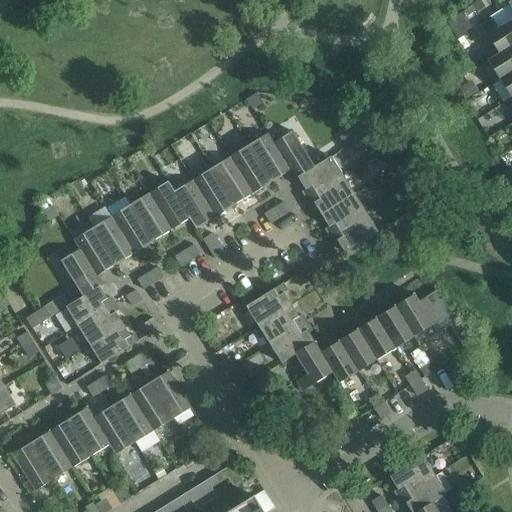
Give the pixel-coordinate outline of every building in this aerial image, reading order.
[(476,10),(473,6),(464,11),(468,16),(476,10)] [(499,53),(511,45),(511,19),(497,29),(490,18),(480,24),(499,53)] [(511,70),(511,45),(499,53),(488,60),(499,79),(511,70)] [(511,70),(499,79),(511,97),(511,96),(511,70)] [(469,83),(461,87),(467,97),(474,92),(469,83)] [(246,100),(252,109),(262,103),(256,93),(246,100)] [(358,125),(349,131),(339,137),(345,147),(365,135),(358,125)] [(292,131),(273,143),(289,170),(295,180),(298,178),(314,167),(292,131)] [(248,145),(271,182),(289,170),(273,143),(267,133),(248,145)] [(252,193),(271,182),(248,145),(230,157),(252,193)] [(302,191),(306,198),(342,175),(331,156),(314,167),(298,178),(305,189),(302,191)] [(382,163),(388,172),(398,166),(392,156),(382,163)] [(211,168),(234,205),(252,193),(230,157),(211,168)] [(398,166),(388,172),(394,182),(404,176),(398,166)] [(215,216),(234,205),(211,168),(192,180),(215,216)] [(354,194),(351,189),(342,175),(306,198),(310,204),(313,202),(321,214),(354,194)] [(215,216),(192,180),(174,191),(189,218),(196,228),(215,216)] [(171,229),(189,218),(174,191),(168,181),(149,193),(171,229)] [(149,193),(130,204),(153,241),(171,229),(149,193)] [(325,228),(330,236),(366,213),(354,194),(321,214),(328,226),(325,228)] [(422,204),(415,194),(405,200),(412,210),(422,204)] [(47,197),(37,203),(43,212),(52,205),(47,197)] [(270,224),(290,211),(283,201),(264,214),(270,224)] [(111,216),(134,253),(153,241),(130,204),(111,216)] [(43,212),(43,213),(49,221),(58,215),(52,205),(43,212)] [(345,252),(378,231),(366,213),(330,236),(334,242),(337,240),(345,252)] [(115,264),(134,253),(111,216),(92,228),(115,264)] [(97,276),(115,265),(115,264),(92,228),(88,221),(69,232),(79,249),(97,276)] [(224,252),(212,233),(202,239),(214,258),(224,252)] [(180,266),(200,254),(194,244),(174,256),(180,266)] [(79,249),(61,260),(83,296),(102,284),(97,276),(79,249)] [(143,289),(163,277),(157,267),(137,279),(143,289)] [(304,270),(294,276),(300,286),(310,279),(304,270)] [(246,306),(258,325),(291,304),(284,292),(287,290),(282,283),(246,306)] [(78,326),(114,303),(110,297),(107,299),(100,287),(103,285),(102,284),(83,296),(66,306),(78,326)] [(414,294),(395,305),(414,336),(432,325),(437,332),(456,320),(437,289),(419,300),(414,294)] [(136,290),(126,296),(132,306),(142,300),(136,290)] [(0,295),(0,309),(9,304),(3,294),(0,295)] [(114,303),(78,326),(89,344),(123,324),(115,312),(118,310),(114,303)] [(269,344),(306,321),(302,314),(299,316),(291,304),(258,325),(269,344)] [(414,336),(395,305),(376,317),(395,348),(414,336)] [(35,312),(26,318),(32,328),(51,315),(47,308),(45,306),(35,312)] [(159,327),(153,317),(143,324),(150,334),(159,327)] [(376,317),(358,329),(377,359),(395,348),(376,317)] [(310,327),(306,321),(269,344),(281,363),(295,354),(315,342),(307,329),(310,327)] [(130,336),(123,324),(89,344),(101,364),(138,341),(133,334),(130,336)] [(339,340),(351,360),(358,371),(377,359),(358,329),(339,340)] [(27,332),(17,338),(23,348),(33,342),(27,332)] [(338,341),(321,352),(320,352),(332,372),(339,383),(358,371),(351,360),(339,340),(338,341)] [(33,342),(23,348),(29,358),(39,351),(33,342)] [(303,390),(332,372),(320,352),(321,352),(315,342),(295,354),(307,374),(297,380),(303,390)] [(133,357),(140,367),(150,361),(144,351),(133,357)] [(133,357),(124,363),(130,373),(140,367),(133,357)] [(224,373),(234,366),(228,357),(218,363),(224,373)] [(240,376),(234,366),(224,373),(230,382),(240,376)] [(415,370),(411,372),(405,376),(411,386),(421,380),(415,370)] [(172,419),(191,407),(169,371),(149,383),(172,419)] [(96,381),(102,390),(112,385),(106,375),(96,381)] [(62,388),(55,378),(46,384),(52,394),(62,388)] [(427,389),(421,380),(411,386),(417,395),(427,389)] [(96,381),(86,387),(92,397),(102,390),(96,381)] [(131,394),(153,431),(172,419),(149,383),(131,394)] [(4,386),(0,388),(0,414),(16,405),(4,386)] [(368,399),(374,409),(384,403),(378,393),(368,399)] [(112,406),(135,442),(153,431),(131,394),(112,406)] [(390,412),(384,403),(374,409),(380,419),(390,412)] [(135,442),(112,406),(94,418),(109,444),(116,454),(135,442)] [(68,419),(91,456),(109,444),(94,418),(87,407),(68,419)] [(50,431),(73,467),(91,456),(68,419),(50,431)] [(31,443),(54,479),(73,467),(50,431),(31,443)] [(201,442),(191,448),(196,457),(207,450),(201,442)] [(54,479),(31,443),(5,459),(21,484),(28,480),(35,491),(54,479)] [(422,455),(389,476),(397,489),(394,491),(399,497),(435,474),(422,455)] [(223,470),(215,475),(219,482),(228,477),(223,470)] [(435,474),(399,497),(403,504),(406,502),(412,511),(416,511),(433,502),(447,493),(435,474)] [(215,475),(207,480),(211,487),(219,482),(215,475)] [(121,503),(131,497),(124,487),(115,493),(121,503)] [(254,495),(235,507),(237,511),(266,511),(274,507),(263,489),(254,495)] [(183,505),(191,500),(186,493),(178,498),(183,505)] [(371,501),(377,511),(387,505),(381,495),(371,501)] [(178,498),(170,503),(175,510),(183,505),(178,498)] [(100,511),(106,511),(112,509),(106,499),(96,505),(100,511)] [(438,511),(433,502),(416,511),(438,511)]
